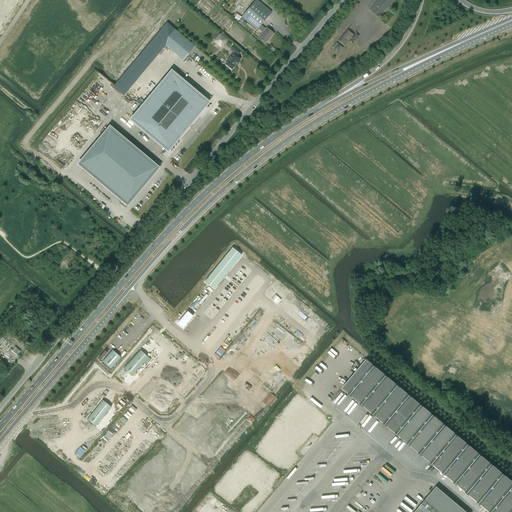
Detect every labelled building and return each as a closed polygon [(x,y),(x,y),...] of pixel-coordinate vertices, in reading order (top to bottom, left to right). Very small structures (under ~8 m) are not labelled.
[(265,44),(274,34),(267,28),(266,29),(261,25),(272,12),(256,0),(255,0),(241,17),(257,30),(258,29),(263,33),(258,38),(265,44)] [(379,17),(393,0),(377,0),(370,9),(379,17)] [(345,46),(356,32),(350,27),(338,41),(345,46)] [(163,43),(183,60),(195,46),(174,29),(163,43)] [(220,34),(217,38),(224,43),(227,40),(220,34)] [(332,47),(339,53),(343,48),(336,43),(332,47)] [(241,52),(233,45),(230,50),(237,56),(241,52)] [(225,64),(231,69),(235,65),(235,66),(238,63),(237,63),(240,60),(233,54),(228,59),(228,60),(225,64)] [(206,103),(171,74),(133,120),(167,149),(206,103)] [(213,111),(216,114),(222,107),(219,104),(213,111)] [(110,129),(80,164),(127,203),(156,168),(110,129)] [(511,511),(511,480),(367,359),(356,372),(343,388),(490,511),(511,511)] [(467,511),(436,486),(414,511),(467,511)]
